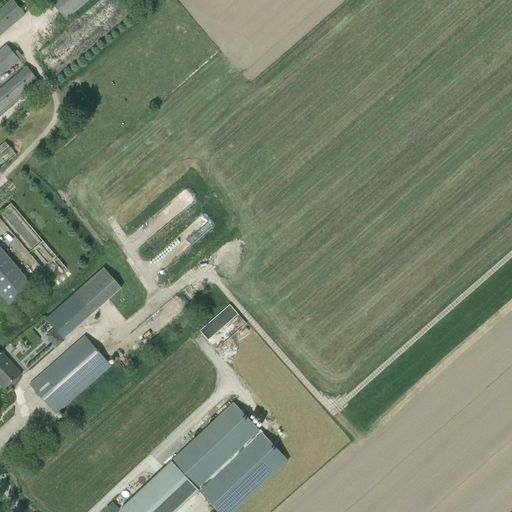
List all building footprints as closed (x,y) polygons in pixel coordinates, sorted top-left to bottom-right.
[(90,0),(48,0),(66,21),(90,0)] [(13,1),(0,11),(0,36),(25,15),(13,1)] [(0,76),(19,60),(18,59),(22,56),(17,50),(13,53),(7,46),(0,51),(0,76)] [(0,116),(39,83),(27,68),(0,91),(0,116)] [(0,145),(0,163),(8,156),(11,160),(18,153),(6,140),(0,145)] [(33,286),(0,246),(0,293),(10,305),(33,286)] [(104,269),(75,294),(47,319),(63,338),(120,287),(104,269)] [(232,305),(200,328),(215,348),(243,327),(239,322),(243,319),(232,305)] [(57,415),(111,366),(85,336),(30,385),(57,415)] [(60,337),(53,344),(56,348),(64,342),(60,337)] [(0,382),(5,388),(20,374),(1,353),(0,354),(0,382)] [(235,402),(172,461),(121,509),(123,511),(177,511),(200,491),(219,511),(233,511),(289,459),(235,402)] [(107,507),(111,511),(117,511),(121,509),(113,501),(107,507)]
